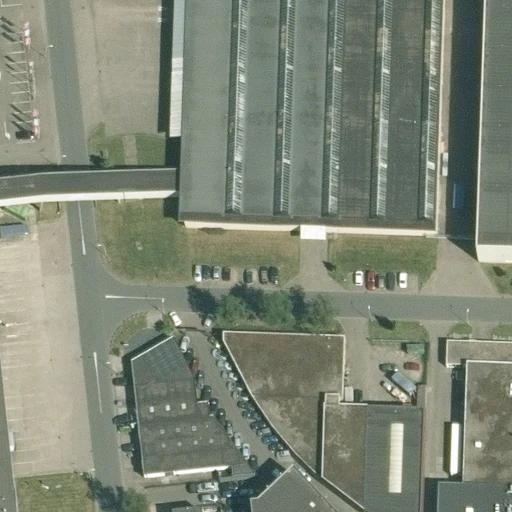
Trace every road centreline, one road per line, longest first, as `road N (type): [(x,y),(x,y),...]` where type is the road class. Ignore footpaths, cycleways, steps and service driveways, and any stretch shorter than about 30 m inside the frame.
road 1 (unclassified): [(511,312),(89,300)]
road 2 (unclassified): [(89,300),(56,0)]
road 3 (unclassified): [(112,511),(89,300)]
